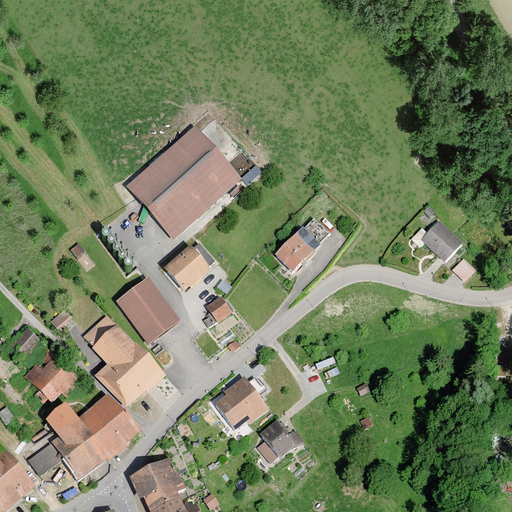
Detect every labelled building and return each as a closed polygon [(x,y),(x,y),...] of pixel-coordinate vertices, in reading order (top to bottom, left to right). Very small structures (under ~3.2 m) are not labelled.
[(238,183),(189,128),(122,188),(170,243),(238,183)] [(249,183),(263,171),(257,164),(243,176),(249,183)] [(463,244),(436,221),(418,242),(445,265),(463,244)] [(298,231),(269,260),(285,276),(314,247),(298,231)] [(80,242),(72,248),(79,258),(88,251),(80,242)] [(190,248),(162,270),(180,292),(207,270),(190,248)] [(453,269),(467,281),(478,269),(464,257),(453,269)] [(145,280),(113,303),(146,347),(178,324),(145,280)] [(221,298),(204,308),(213,324),(231,314),(221,298)] [(58,327),(73,314),(67,307),(52,320),(58,327)] [(115,325),(90,349),(108,367),(97,378),(130,412),(166,378),(115,325)] [(24,347),(37,335),(30,327),(17,339),(24,347)] [(48,346),(19,375),(48,404),(59,392),(66,399),(84,382),(48,346)] [(244,382),(210,406),(232,437),(266,413),(244,382)] [(106,397),(76,422),(108,460),(138,435),(106,397)] [(0,410),(0,412),(6,422),(15,417),(8,406),(0,410)] [(80,484),(108,460),(76,422),(62,406),(41,424),(58,445),(52,451),(80,484)] [(277,423),(254,436),(271,466),(305,446),(297,432),(285,438),(277,423)] [(0,444),(0,511),(6,511),(35,490),(0,444)] [(177,495),(185,491),(171,460),(129,480),(139,501),(143,500),(148,511),(155,511),(180,500),(177,495)] [(211,508),(221,503),(215,492),(205,498),(211,508)] [(190,501),(182,505),(180,500),(155,511),(198,511),(195,506),(193,507),(190,501)]
